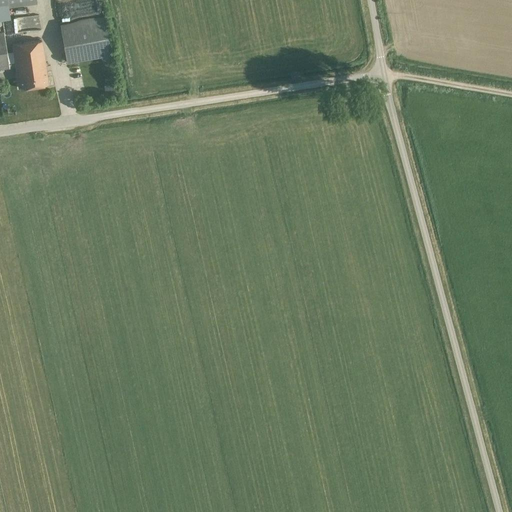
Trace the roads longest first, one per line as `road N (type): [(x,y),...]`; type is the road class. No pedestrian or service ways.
road 1 (unclassified): [(497,511),(382,75)]
road 2 (unclassified): [(0,130),(382,75)]
road 3 (track): [(511,94),(382,75)]
